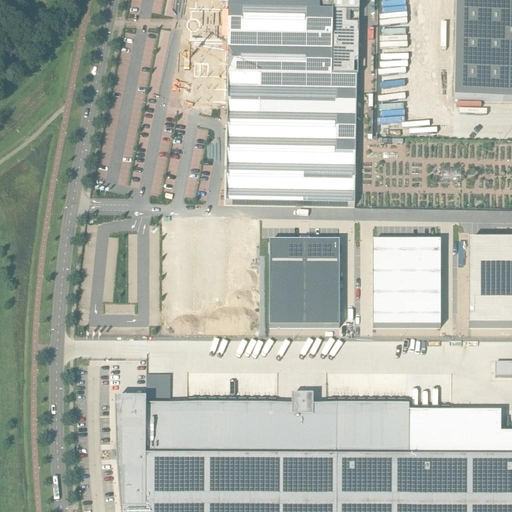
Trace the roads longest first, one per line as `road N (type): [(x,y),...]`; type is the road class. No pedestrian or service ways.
road 1 (tertiary): [(112,0),(63,255),(54,391),(61,511)]
road 2 (unknown): [(511,122),(439,116),(429,108),(433,0)]
